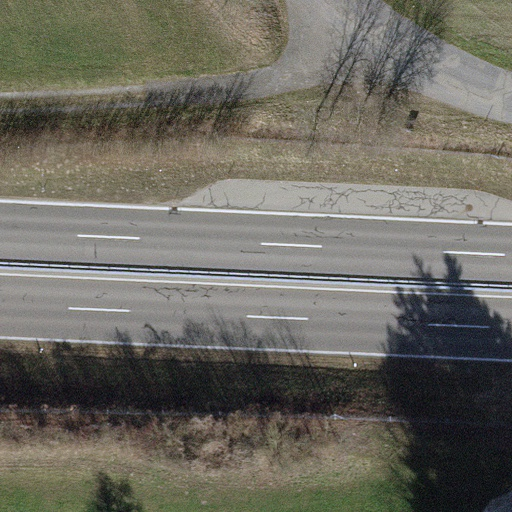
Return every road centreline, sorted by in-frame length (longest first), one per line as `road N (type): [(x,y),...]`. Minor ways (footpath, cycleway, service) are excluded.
road 1 (trunk): [(0,306),(511,329)]
road 2 (trunk): [(511,256),(0,233)]
road 3 (track): [(371,31),(301,74),(247,87),(0,105)]
road 4 (unclassified): [(511,96),(405,50),(332,0)]
